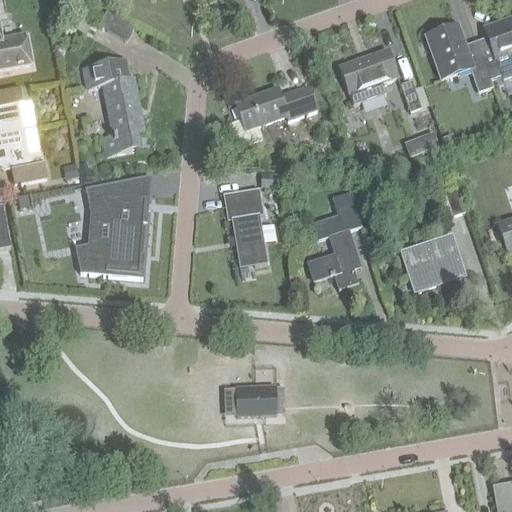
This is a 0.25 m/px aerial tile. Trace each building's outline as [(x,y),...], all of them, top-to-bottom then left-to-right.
[(133,31),(105,15),(97,29),(125,45),(133,31)] [(487,41),(476,45),(490,83),(501,79),(503,84),(511,80),(511,22),(484,32),(487,41)] [(492,91),(489,83),(490,83),(476,45),(465,49),(458,29),(426,40),(441,83),(469,73),(478,96),(492,91)] [(0,73),(30,68),(25,37),(0,41),(0,40),(0,73)] [(397,81),(388,54),(339,70),(352,108),(384,97),(381,87),(397,81)] [(125,64),(82,73),(86,94),(102,90),(112,139),(100,141),(104,160),(139,153),(135,135),(142,133),(132,81),(128,82),(125,64)] [(421,114),(411,86),(400,90),(410,118),(421,114)] [(317,114),(308,89),(279,99),(276,91),(234,107),(239,122),(228,126),(236,150),(261,141),(257,129),(285,119),(287,125),(317,114)] [(0,136),(22,132),(17,107),(22,106),(19,90),(0,93),(0,136)] [(27,157),(22,132),(0,136),(0,163),(8,162),(13,188),(45,182),(40,155),(27,157)] [(433,137),(423,141),(428,155),(438,151),(433,137)] [(444,151),(456,147),(452,137),(441,141),(444,151)] [(65,184),(78,181),(76,168),(62,170),(65,184)] [(277,190),(277,177),(260,177),(260,190),(277,190)] [(86,253),(79,254),(83,276),(79,276),(79,278),(142,283),(144,258),(139,257),(142,226),(145,226),(146,213),(145,212),(146,201),(139,203),(138,202),(125,205),(121,185),(84,193),(85,194),(89,193),(93,213),(93,214),(92,227),(91,227),(91,232),(92,232),(90,252),(86,252),(86,253)] [(464,217),(456,192),(443,196),(444,198),(432,202),(439,223),(451,219),(452,221),(464,217)] [(327,241),(328,241),(334,261),(308,270),(313,286),(332,280),(337,294),(357,288),(353,275),(359,273),(347,234),(349,234),(359,231),(351,204),(348,194),(331,199),(334,208),(334,209),(336,215),(310,223),(316,244),(327,241)] [(263,221),(259,195),(223,201),(227,227),(231,227),(239,272),(266,267),(259,222),(263,221)] [(28,208),(26,198),(17,200),(19,210),(28,208)] [(0,253),(10,251),(1,210),(0,210),(0,253)] [(511,223),(497,229),(506,258),(511,256),(511,223)] [(463,280),(449,238),(399,255),(413,297),(463,280)] [(276,418),(275,391),(275,390),(235,392),(236,420),(276,419),(276,418)] [(23,504),(53,500),(51,487),(22,491),(23,504)] [(511,511),(511,488),(494,492),(497,511),(511,511)]
